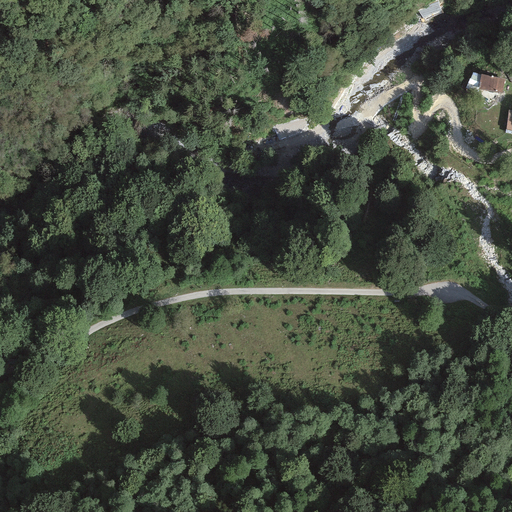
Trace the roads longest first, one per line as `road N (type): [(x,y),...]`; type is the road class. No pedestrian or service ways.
road 1 (unclassified): [(0,374),(50,360),(90,327),(173,300),(247,291),(448,293)]
road 2 (track): [(511,153),(490,159),(462,148),(457,113),(445,99),(418,120),(414,87),(296,139)]
